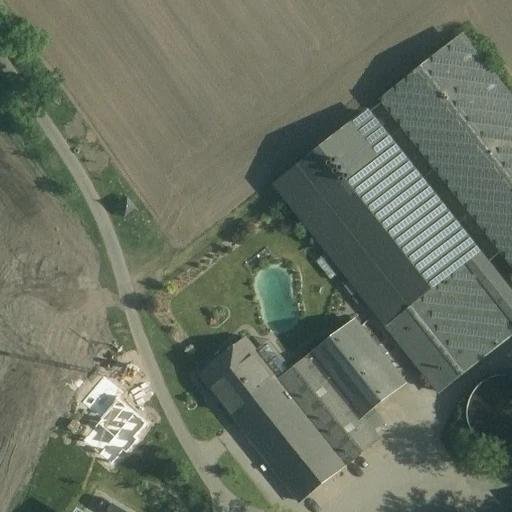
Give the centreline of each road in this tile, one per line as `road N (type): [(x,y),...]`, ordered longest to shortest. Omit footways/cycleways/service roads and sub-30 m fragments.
road 1 (unclassified): [(0,60),(104,221),(148,355),(195,461),(239,511)]
road 2 (unclassified): [(309,511),(511,476)]
